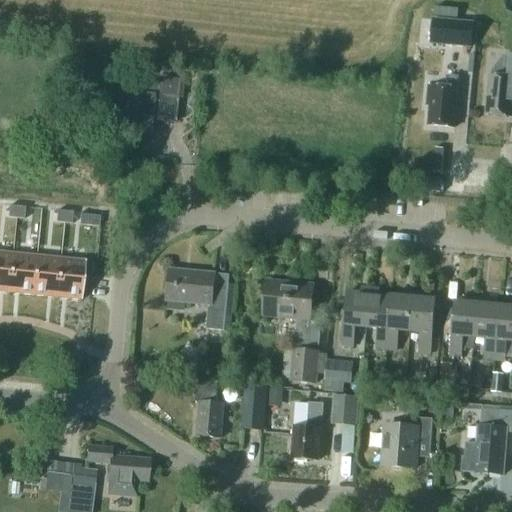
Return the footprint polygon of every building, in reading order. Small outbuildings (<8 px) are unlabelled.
[(433,19),(430,44),(469,47),(471,22),(433,19)] [(511,56),(502,55),(491,71),(490,76),(489,76),(485,115),(511,118),(511,110),(511,56)] [(126,97),(123,132),(149,134),(150,120),(173,122),(176,97),(180,98),(182,80),(161,78),(161,83),(118,79),(117,87),(109,86),(110,75),(86,73),(84,93),(126,97)] [(455,129),(459,77),(449,76),(448,89),(429,87),(427,107),(430,107),(429,127),(455,129)] [(9,206),(8,218),(16,219),(17,207),(9,206)] [(17,207),(16,219),(24,220),(25,208),(17,207)] [(57,211),(56,223),(64,224),(65,212),(57,211)] [(65,212),(64,224),(72,225),(73,213),(65,212)] [(0,253),(0,292),(9,294),(13,255),(0,253)] [(13,255),(9,294),(32,296),(36,257),(13,255)] [(36,257),(32,296),(56,298),(60,260),(36,257)] [(60,260),(56,298),(81,301),(85,262),(60,260)] [(215,284),(216,274),(169,270),(166,302),(209,306),(207,330),(225,332),(229,285),(215,284)] [(308,310),(310,286),(270,282),(267,315),(297,318),(295,343),(319,345),(322,311),(308,310)] [(355,328),(367,329),(370,289),(361,288),(361,293),(347,292),(343,345),(354,346),(355,328)] [(370,289),(367,329),(377,330),(376,348),(387,349),(391,296),(379,295),(379,289),(370,289)] [(391,296),(387,349),(397,350),(399,332),(410,333),(414,293),(405,292),(404,297),(391,296)] [(414,293),(410,333),(422,334),(420,352),(431,353),(435,300),(423,299),(423,293),(414,293)] [(463,338),(474,339),(477,299),(469,298),(469,303),(455,302),(450,356),(461,357),(463,338)] [(494,360),(499,306),(486,305),(487,300),(477,299),(474,339),(486,340),(484,359),(494,360)] [(511,342),(511,302),(511,307),(499,306),(494,360),(505,361),(506,342),(511,342)] [(9,303),(0,303),(0,337),(9,337),(9,303)] [(36,342),(90,345),(92,312),(37,309),(36,342)] [(326,353),(318,352),(318,351),(294,349),(292,381),(316,383),(316,374),(324,374),(326,353)] [(328,364),(325,391),(341,393),(342,381),(351,382),(352,366),(328,364)] [(502,392),(504,373),(494,372),(493,381),(492,390),(492,391),(502,392)] [(442,380),(441,388),(449,388),(449,380),(442,380)] [(483,380),(482,390),(492,390),(493,381),(483,380)] [(244,386),(241,430),(264,431),(267,387),(244,386)] [(198,436),(221,438),(225,405),(216,405),(217,392),(197,390),(196,403),(201,403),(198,436)] [(283,391),(270,391),(269,408),(282,408),(283,391)] [(334,397),(332,423),(356,426),(358,400),(334,397)] [(292,459),(318,461),(322,406),(309,405),(307,429),(295,428),(292,459)] [(464,459),(461,459),(460,473),(502,476),(506,433),(511,433),(511,413),(500,412),(482,411),(481,427),(478,427),(476,445),(465,444),(464,459)] [(382,466),(415,469),(417,444),(431,445),(433,420),(406,418),(406,428),(385,426),(382,466)] [(149,462),(111,458),(112,449),(88,447),(86,462),(110,465),(109,480),(111,480),(110,494),(135,497),(136,482),(147,483),(149,462)] [(48,462),(44,491),(70,494),(71,486),(95,489),(97,472),(81,470),(81,466),(48,462)]
